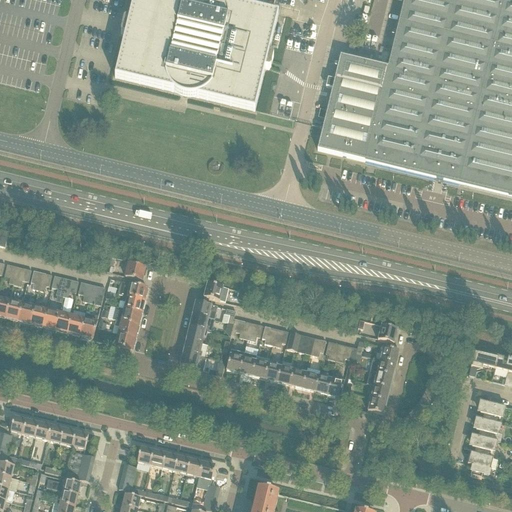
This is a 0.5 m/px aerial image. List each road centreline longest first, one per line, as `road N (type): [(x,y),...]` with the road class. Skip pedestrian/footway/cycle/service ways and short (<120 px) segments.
road 1 (unclassified): [(0,141),(511,267)]
road 2 (secondary): [(511,307),(0,185)]
road 3 (residential): [(361,424),(168,379)]
road 4 (residential): [(168,379),(187,304),(178,292),(156,294),(136,372)]
road 5 (residential): [(432,388),(437,351),(409,345),(388,428)]
road 6 (residential): [(136,372),(0,338)]
road 7 (residential): [(121,427),(0,397)]
road 8 (residential): [(242,454),(121,427)]
